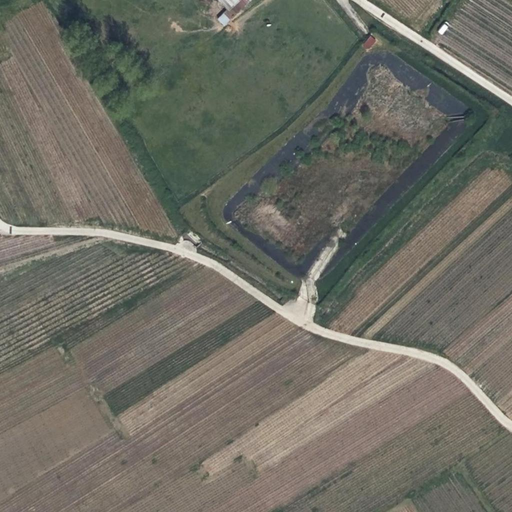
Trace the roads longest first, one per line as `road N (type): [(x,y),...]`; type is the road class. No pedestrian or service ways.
road 1 (track): [(0,224),(117,234),(193,255),(309,325),(446,362),(511,426)]
road 2 (track): [(511,102),(357,0)]
